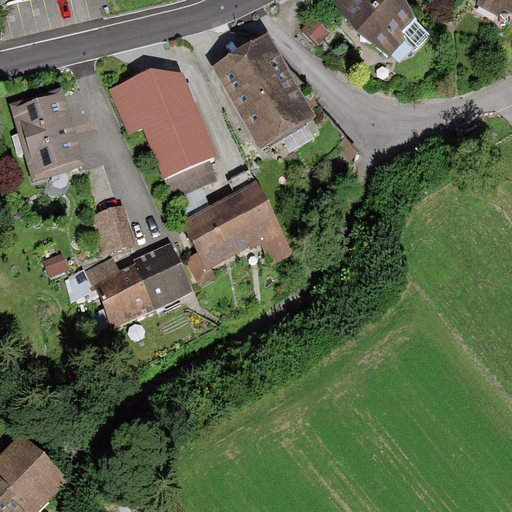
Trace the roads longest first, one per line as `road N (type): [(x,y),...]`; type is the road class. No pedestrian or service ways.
road 1 (residential): [(63,511),(96,429),(307,292),(352,230),(381,125)]
road 2 (residential): [(231,0),(0,62)]
